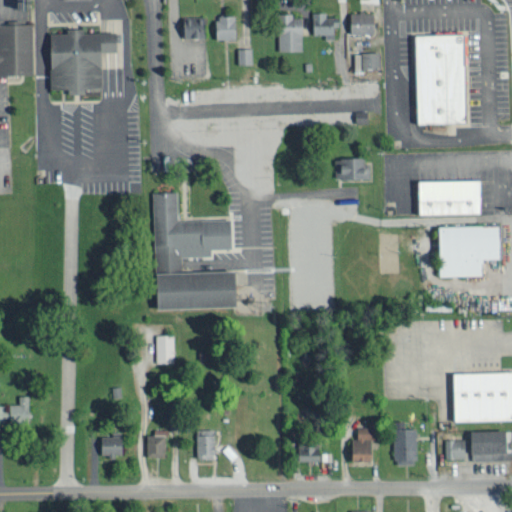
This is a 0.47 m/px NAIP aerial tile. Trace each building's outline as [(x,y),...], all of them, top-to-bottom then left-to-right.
[(311,33),(335,33),(335,25),(341,25),(341,15),(326,15),(327,11),(311,11),(311,33)] [(350,32),(376,32),(376,11),(350,11),(350,32)] [(303,49),(303,16),(293,16),(293,12),(278,12),(278,49),(303,49)] [(216,38),(237,37),(237,14),(215,14),(216,38)] [(183,15),(183,36),(205,36),(206,15),(183,15)] [(0,74),(34,74),(33,23),(0,22),(0,74)] [(48,33),(48,90),(102,91),(100,55),(115,55),(115,32),(48,33)] [(462,35),(464,124),(417,126),(414,37),(462,35)] [(252,63),(252,47),(237,47),(237,63),(252,63)] [(354,52),(355,68),(380,67),(379,51),(354,52)] [(368,178),(368,156),(337,157),(337,179),(368,178)] [(417,183),(417,216),(480,214),(480,182),(417,183)] [(173,193),(175,221),(228,218),(230,251),(201,252),(201,247),(180,248),(181,268),(181,275),(233,274),(236,310),(156,313),(152,193),(173,193)] [(503,257),(501,223),(440,225),(442,275),(484,274),(484,258),(503,257)] [(157,360),(174,360),(174,332),(156,333),(157,360)] [(455,370),(456,418),(511,417),(511,367),(499,368),(455,370)] [(0,402),(19,401),(19,393),(30,392),(30,417),(0,420),(0,402)] [(185,429),(185,419),(170,419),(170,429),(185,429)] [(397,461),(416,462),(416,425),(394,425),(397,461)] [(195,427),(197,455),(217,456),(214,426),(195,427)] [(444,457),(509,458),(509,428),(471,428),(471,436),(445,436),(444,457)] [(98,433),(100,453),(123,452),(122,432),(98,433)] [(145,432),(145,454),(166,455),(165,432),(145,432)] [(348,435),(349,457),(374,457),(372,437),(348,435)] [(298,458),(321,458),(322,440),(298,439),(298,458)]
